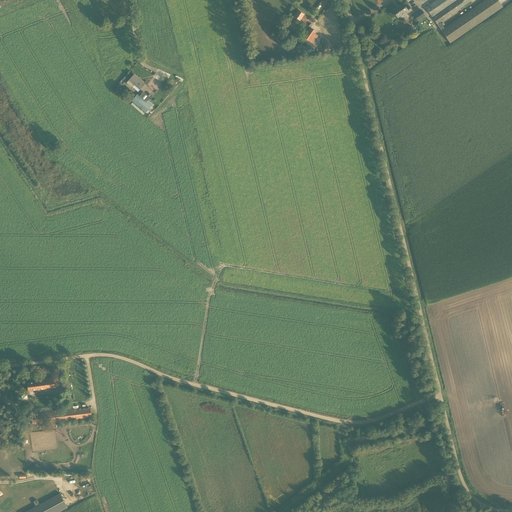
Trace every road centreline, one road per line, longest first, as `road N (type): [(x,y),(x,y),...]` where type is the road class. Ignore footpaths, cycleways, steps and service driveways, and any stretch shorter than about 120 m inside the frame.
road 1 (track): [(0,136),(50,206),(102,193),(212,278),(393,313),(424,401)]
road 2 (unclassified): [(345,0),(463,484),(477,501),(511,510)]
road 3 (track): [(439,395),(363,423),(339,422),(117,357),(86,356)]
